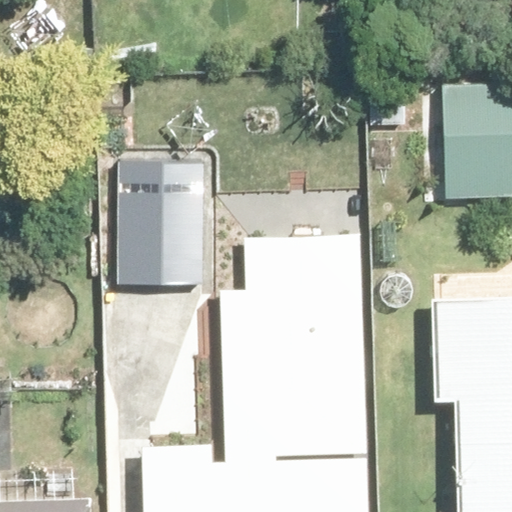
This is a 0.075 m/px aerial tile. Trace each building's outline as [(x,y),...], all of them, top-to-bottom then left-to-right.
[(511,0),(441,0),(442,30),(511,28),(511,0)] [(511,125),(425,124),(423,239),(511,240),(511,125)] [(201,209),(96,204),(91,325),(195,330),(201,209)] [(511,511),(511,296),(429,295),(424,511),(511,511)] [(343,511),(343,510),(202,508),(202,485),(130,485),(130,511),(343,511)]
